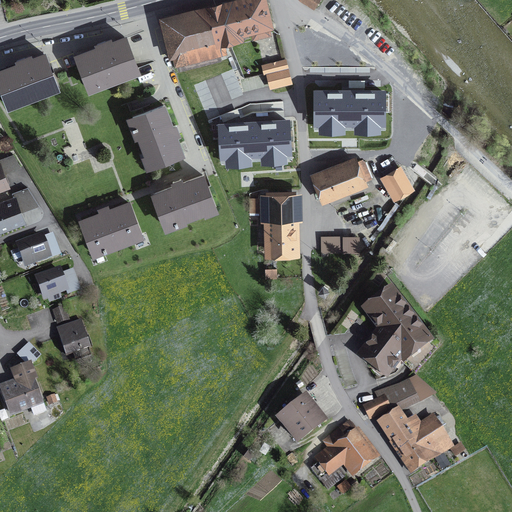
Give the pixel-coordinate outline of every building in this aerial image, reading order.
[(261,0),(251,0),(165,21),(176,64),(219,52),(218,47),(224,46),(222,39),(254,31),(255,34),(263,32),(263,30),(268,28),(261,0)] [(100,82),(137,68),(125,38),(106,45),(105,41),(97,44),(99,48),(77,56),(89,86),(98,83),(99,87),(101,86),(100,82)] [(19,99),(56,85),(45,55),(26,62),(24,58),(17,61),(18,65),(0,71),(0,82),(8,103),(17,100),(18,104),(20,103),(19,99)] [(268,73),(287,68),(285,60),(263,65),(265,73),(268,73)] [(287,68),(268,73),(272,87),(291,82),(287,68)] [(315,92),(315,131),(385,131),(385,91),(315,92)] [(152,165),(182,154),(175,135),(179,134),(176,126),(172,127),(163,106),(133,117),(137,126),(133,127),(134,130),(138,129),(152,165)] [(222,128),(224,158),(229,158),(229,162),(249,161),(249,157),(264,156),(265,160),(285,159),(284,155),(290,155),(288,125),(222,128)] [(0,159),(0,161),(4,173),(21,167),(13,154),(0,159)] [(357,161),(316,177),(324,197),(346,188),(347,191),(350,190),(349,187),(370,178),(364,164),(362,163),(358,164),(357,161)] [(405,166),(386,177),(397,196),(411,187),(409,185),(414,182),(405,166)] [(302,188),(302,173),(266,174),(267,189),(302,188)] [(182,183),(181,179),(173,182),(175,186),(154,194),(166,224),(175,221),(176,224),(178,224),(177,220),(214,206),(202,175),(182,183)] [(22,210),(38,204),(28,187),(15,192),(22,210)] [(259,209),(258,198),(250,199),(250,209),(259,209)] [(294,198),(268,198),(270,252),(295,251),(294,198)] [(0,229),(22,221),(14,200),(0,205),(0,229)] [(109,211),(107,207),(100,210),(101,214),(82,221),(93,251),(103,248),(104,251),(106,251),(105,247),(140,234),(129,203),(109,211)] [(342,236),(321,236),(321,252),(342,252),(342,236)] [(49,259),(60,254),(57,246),(46,250),(41,237),(19,245),(26,264),(48,256),(49,259)] [(59,270),(38,278),(45,297),(66,289),(68,294),(80,290),(77,283),(65,287),(59,270)] [(321,287),(318,291),(325,296),(329,290),(323,286),(322,287),(321,287)] [(383,330),(362,356),(374,366),(377,363),(388,371),(401,354),(402,356),(414,347),(416,350),(429,341),(391,291),(378,300),(376,297),(369,302),(368,309),(370,312),(369,312),(383,330)] [(64,307),(54,311),(58,323),(68,319),(64,307)] [(81,320),(68,325),(71,332),(60,336),(66,355),(90,347),(81,320)] [(2,389),(11,413),(30,406),(33,414),(36,415),(44,412),(45,409),(43,402),(39,403),(30,379),(33,378),(29,366),(15,371),(19,382),(2,389)] [(379,400),(365,406),(371,418),(416,396),(409,381),(375,392),(379,400)] [(306,399),(280,419),(298,441),(323,421),(306,399)] [(445,406),(415,427),(414,426),(409,430),(399,415),(383,426),(412,469),(428,458),(427,457),(438,451),(440,454),(451,446),(453,449),(460,444),(464,450),(469,446),(465,441),(467,440),(445,406)] [(334,451),(311,469),(327,488),(340,478),(334,470),(347,460),(355,470),(372,456),(348,425),(327,442),(334,451)] [(464,450),(460,444),(453,449),(452,450),(456,455),(464,450)] [(348,480),(338,484),(342,492),(351,488),(348,480)]
